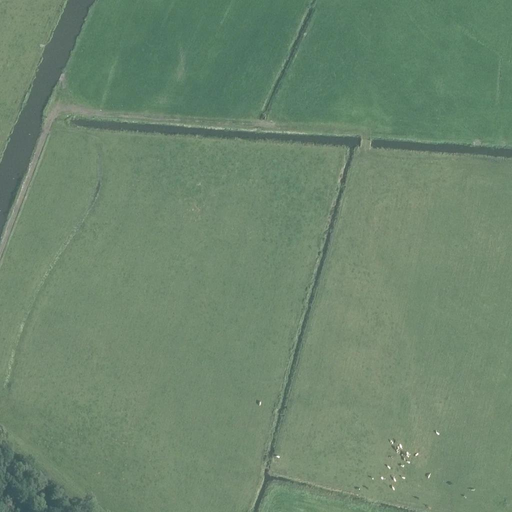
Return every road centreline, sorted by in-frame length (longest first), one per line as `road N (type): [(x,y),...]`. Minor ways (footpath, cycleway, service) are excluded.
road 1 (track): [(364,129),(52,111),(0,249)]
road 2 (track): [(511,136),(364,129)]
road 3 (track): [(102,511),(0,428)]
